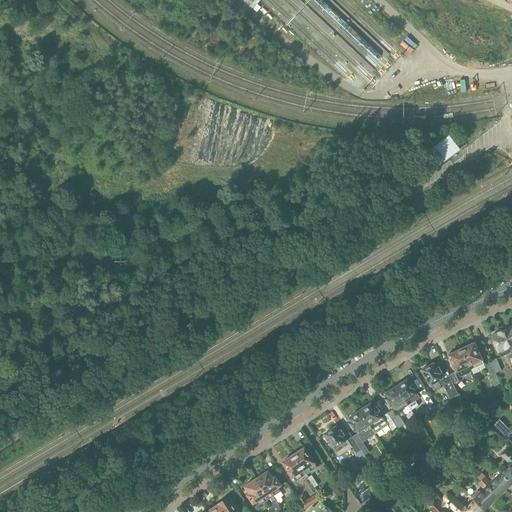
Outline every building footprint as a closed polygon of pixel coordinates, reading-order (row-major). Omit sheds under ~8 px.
[(461,150),(452,138),(450,135),(423,155),(434,170),(461,150)] [(507,352),(511,349),(511,348),(510,343),(505,331),(492,336),(496,346),(496,348),(497,350),(498,351),(501,357),(508,354),(507,352)] [(463,349),(462,349),(472,370),(484,364),(475,343),(468,346),(467,346),(464,347),(463,349)] [(470,371),(472,370),(462,349),(461,350),(459,349),(456,351),(456,352),(448,356),(456,374),(458,373),(460,378),(470,373),(470,371)] [(497,359),(491,362),(496,373),(501,370),(497,359)] [(501,384),(496,373),(491,362),(485,364),(495,387),(501,384)] [(458,395),(454,384),(453,384),(450,376),(443,379),(440,375),(442,374),(438,367),(436,368),(434,364),(428,367),(427,366),(424,368),(424,370),(423,370),(431,385),(431,386),(433,390),(436,392),(441,389),(441,385),(442,385),(451,399),(458,395)] [(453,384),(454,384),(459,382),(455,373),(449,375),(450,376),(453,384)] [(416,392),(417,391),(412,383),(411,384),(408,380),(403,383),(401,382),(398,384),(398,386),(397,387),(409,406),(412,410),(419,406),(416,401),(420,398),(416,392)] [(395,409),(388,413),(397,428),(398,429),(405,425),(398,414),(403,411),(402,410),(409,406),(397,387),(396,388),(394,387),(391,389),(391,391),(385,394),(387,397),(386,398),(391,406),(392,405),(395,409)] [(436,407),(425,389),(420,393),(431,410),(436,407)] [(361,409),(360,410),(373,429),(376,433),(389,425),(393,431),(397,428),(388,413),(381,418),(379,415),(381,414),(375,405),(373,407),(371,403),(365,406),(364,406),(361,408),(361,409)] [(376,433),(373,429),(360,410),(358,411),(357,411),(355,413),(354,414),(349,417),(352,421),(350,422),(355,430),(357,429),(360,432),(352,437),(360,449),(361,450),(364,456),(370,452),(363,442),(376,433)] [(511,432),(500,420),(494,425),(507,438),(511,433),(511,432)] [(467,435),(466,436),(471,441),(472,440),(483,431),(488,437),(494,431),(485,422),(483,425),(481,422),(467,435)] [(352,447),(356,454),(361,450),(360,449),(352,437),(346,441),(343,438),(345,437),(340,430),(338,431),(335,427),(330,430),(329,430),(326,432),(326,433),(323,435),(334,451),(335,450),(339,456),(352,447)] [(438,451),(434,446),(423,455),(427,460),(438,451)] [(306,475),(318,468),(305,448),(303,449),(302,449),(299,450),(299,452),(294,456),(304,471),(306,475)] [(511,453),(508,449),(503,454),(508,458),(507,459),(511,463),(509,465),(511,466),(501,476),(504,479),(504,478),(508,483),(509,482),(510,484),(511,482),(511,453)] [(304,471),(294,456),(289,459),(287,458),(285,460),(284,462),(283,463),(296,482),(306,475),(304,471)] [(416,475),(422,481),(429,474),(423,468),(416,475)] [(257,480),(270,499),(282,492),(279,488),(281,486),(275,478),(273,479),(269,472),(257,480)] [(498,496),(510,484),(509,482),(508,483),(504,478),(504,479),(501,476),(493,484),(482,473),(479,477),(482,480),(498,496)] [(319,485),(312,476),(308,478),(315,488),(319,485)] [(259,507),(270,499),(257,480),(245,487),(250,494),(248,496),(254,504),(256,503),(259,507)] [(483,509),(484,510),(498,496),(482,480),(479,484),(486,491),(483,494),(480,491),(477,491),(472,497),(476,501),(478,503),(478,504),(482,508),(481,508),(482,510),(483,509)] [(388,492),(384,487),(375,494),(379,499),(388,492)] [(481,511),(484,510),(483,509),(482,510),(481,508),(482,508),(478,504),(478,503),(476,501),(468,509),(452,494),(451,493),(449,493),(447,493),(446,494),(445,495),(444,496),(443,497),(443,498),(443,500),(443,501),(442,502),(446,507),(446,506),(449,509),(450,507),(455,511),(456,510),(458,511),(481,511)] [(303,495),(297,498),(305,510),(310,506),(303,495)] [(223,511),(239,511),(239,510),(237,506),(235,505),(230,498),(219,505),(223,511)] [(395,511),(399,509),(387,498),(382,503),(390,511),(395,511)] [(445,511),(443,510),(446,507),(442,502),(441,503),(438,500),(436,501),(434,499),(429,504),(430,506),(429,507),(434,511),(445,511)] [(272,502),(276,509),(277,509),(278,510),(281,508),(275,500),(272,502)] [(332,511),(320,501),(315,507),(314,507),(313,506),(312,506),(312,507),(306,511),(332,511)] [(273,511),(276,509),(272,502),(268,504),(273,511)]
